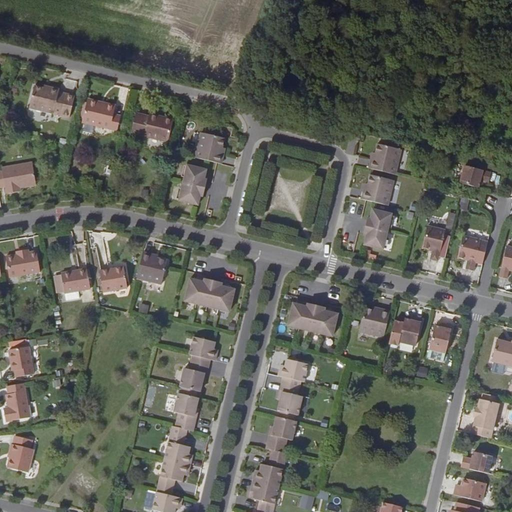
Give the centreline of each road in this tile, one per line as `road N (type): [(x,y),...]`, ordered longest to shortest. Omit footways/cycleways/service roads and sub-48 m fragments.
road 1 (residential): [(265,251),(202,511)]
road 2 (residential): [(251,129),(222,104),(0,49)]
road 3 (residential): [(222,511),(283,255)]
road 4 (residential): [(226,241),(104,214),(0,224)]
road 5 (residential): [(478,304),(428,511)]
road 6 (residential): [(322,266),(343,157),(251,129)]
road 7 (residential): [(478,304),(322,266)]
road 8 (track): [(236,113),(281,0)]
